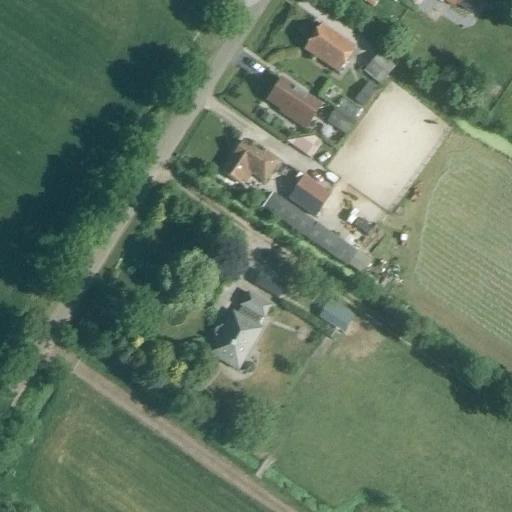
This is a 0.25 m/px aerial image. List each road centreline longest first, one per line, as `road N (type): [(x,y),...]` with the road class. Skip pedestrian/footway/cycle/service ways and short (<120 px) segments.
road 1 (unclassified): [(0,402),(257,0)]
road 2 (track): [(511,407),(152,163)]
